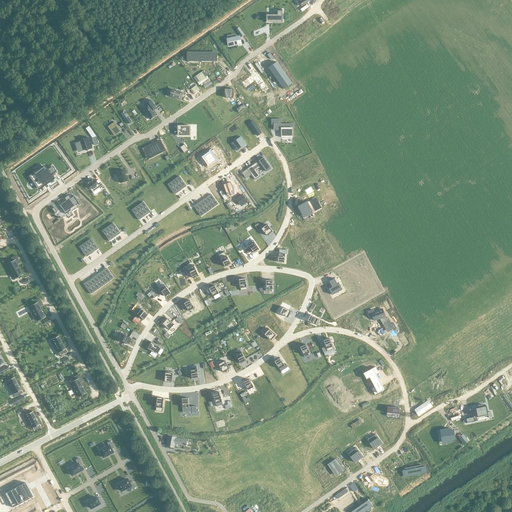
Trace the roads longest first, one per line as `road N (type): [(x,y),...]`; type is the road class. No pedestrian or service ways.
road 1 (residential): [(68,280),(35,218),(40,203),(149,134),(317,8)]
road 2 (residential): [(285,164),(264,144),(68,280)]
road 3 (track): [(413,0),(381,88),(338,142),(287,173)]
road 4 (residential): [(97,392),(18,244),(0,246)]
road 5 (residential): [(246,268),(204,281),(157,316),(122,377)]
road 6 (residential): [(128,388),(224,381),(282,343)]
road 7 (residential): [(225,511),(186,495),(132,396)]
road 8 (residential): [(282,343),(312,282),(297,272),(246,268)]
road 9 (residential): [(407,427),(397,446),(304,511)]
road 10 (residential): [(511,364),(407,427)]
road 11 (residential): [(285,164),(289,213),(268,250),(246,268)]
